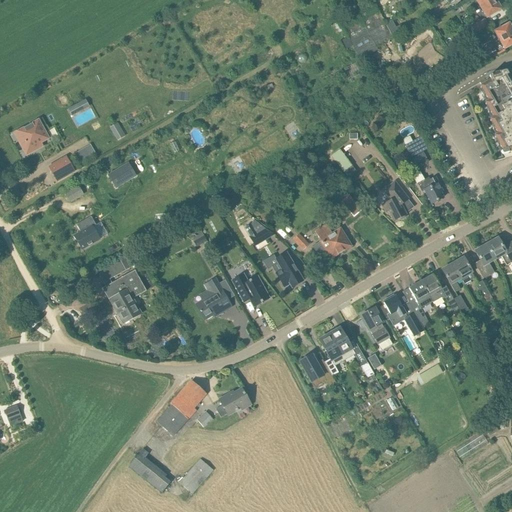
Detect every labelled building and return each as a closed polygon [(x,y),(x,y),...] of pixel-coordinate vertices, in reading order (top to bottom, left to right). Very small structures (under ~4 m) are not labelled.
[(501,10),(495,0),(477,0),(477,1),(487,18),(501,10)] [(376,48),(394,38),(390,31),(373,2),(334,25),(339,33),(344,31),(359,58),(360,57),(361,60),(378,50),(376,48)] [(476,33),(488,26),(484,19),(472,26),(476,33)] [(511,44),(511,29),(509,24),(495,32),(505,49),(511,44)] [(394,38),(394,39),(405,33),(400,25),(390,31),(394,38)] [(490,41),(483,46),(488,55),(496,51),(490,41)] [(511,80),(508,75),(506,71),(492,75),(491,75),(489,76),(490,80),(480,86),(488,101),(484,103),(493,118),(489,120),(497,133),(493,136),(503,151),(502,152),(503,154),(509,153),(511,151),(511,80)] [(408,124),(414,122),(411,116),(406,118),(408,124)] [(422,125),(428,135),(438,130),(432,120),(422,125)] [(38,121),(18,132),(23,141),(20,143),(27,155),(39,149),(37,145),(48,139),(38,121)] [(111,127),(118,140),(124,136),(117,123),(111,127)] [(422,151),(427,148),(420,137),(412,142),(409,137),(403,140),(415,166),(426,160),(422,151)] [(90,145),(74,151),(78,163),(95,156),(90,145)] [(352,167),(339,150),(330,156),(343,173),(352,167)] [(66,157),(49,167),(57,181),(74,171),(66,157)] [(137,177),(128,163),(107,175),(116,189),(137,177)] [(441,192),(443,190),(436,177),(430,180),(429,178),(424,180),(420,172),(413,176),(422,192),(425,190),(432,204),(443,197),(441,192)] [(401,205),(402,205),(408,200),(395,183),(384,191),(391,201),(382,206),(386,213),(389,211),(394,222),(400,219),(400,220),(405,218),(405,216),(406,216),(401,205)] [(79,187),(65,194),(70,202),(83,194),(79,187)] [(348,195),(341,202),(354,217),(362,211),(348,195)] [(96,225),(91,217),(76,225),(81,233),(74,237),(82,250),(99,240),(92,228),(96,225)] [(270,231),(254,220),(248,224),(257,238),(270,231)] [(274,234),(270,231),(257,238),(248,224),(243,228),(254,245),(274,234)] [(321,241),(312,247),(318,257),(326,252),(330,258),(332,257),(349,246),(340,231),(336,224),(332,227),(335,232),(332,234),(326,225),(315,232),(320,240),(321,241)] [(193,241),(197,247),(207,240),(202,232),(193,238),(194,241),(193,241)] [(300,233),(293,239),(303,250),(309,243),(300,233)] [(501,257),(503,259),(506,265),(511,262),(511,248),(505,252),(497,238),(487,244),(495,260),(501,257)] [(487,244),(475,251),(480,259),(473,263),(483,279),(494,272),(489,264),(495,260),(487,244)] [(218,248),(213,251),(218,260),(223,257),(218,248)] [(109,266),(115,276),(138,263),(132,252),(109,266)] [(303,281),(286,254),(276,260),(278,263),(272,267),(284,288),(290,284),(292,288),(303,281)] [(463,257),(452,264),(457,272),(461,279),(465,287),(471,283),(470,280),(475,277),(472,273),(463,257)] [(452,264),(442,270),(451,285),(455,293),(461,290),(456,282),(461,279),(452,264)] [(141,315),(136,307),(131,299),(147,290),(135,269),(103,287),(105,291),(110,299),(125,325),(141,315)] [(244,303),(244,302),(248,300),(250,299),(254,307),(268,299),(269,299),(257,277),(248,282),(244,275),(232,281),(244,303)] [(433,304),(444,297),(453,313),(459,310),(453,299),(446,286),(440,289),(433,275),(420,282),(432,301),(433,304)] [(215,294),(196,305),(205,320),(217,312),(219,315),(226,310),(231,307),(227,300),(224,294),(215,279),(208,283),(215,294)] [(482,281),(475,285),(486,303),(493,299),(482,281)] [(414,299),(408,302),(414,312),(423,327),(430,323),(420,307),(432,301),(420,282),(409,289),(414,299)] [(389,298),(383,301),(384,303),(383,304),(390,314),(387,316),(393,325),(404,319),(415,337),(425,331),(423,327),(414,312),(408,317),(395,296),(394,297),(390,300),(389,298)] [(460,296),(453,299),(459,310),(461,315),(468,311),(460,296)] [(353,306),(357,314),(363,310),(359,302),(353,306)] [(393,344),(389,338),(390,337),(384,327),(383,327),(382,324),(374,309),(361,316),(371,334),(377,344),(381,351),(393,344)] [(329,334),(344,360),(355,354),(340,328),(329,334)] [(332,377),(338,373),(334,366),(344,360),(329,334),(319,340),(330,359),(324,363),(326,366),(332,377)] [(328,385),(335,381),(332,377),(326,366),(320,369),(312,355),(300,362),(314,388),(326,382),(328,385)] [(375,355),(368,359),(374,370),(381,366),(375,355)] [(484,367),(490,378),(502,372),(496,361),(484,367)] [(367,363),(361,367),(367,378),(374,375),(367,363)] [(421,385),(442,373),(439,368),(418,380),(421,385)] [(66,374),(50,370),(44,396),(59,399),(58,403),(68,406),(72,392),(62,389),(66,374)] [(79,385),(73,408),(84,411),(86,402),(88,402),(103,406),(104,406),(104,405),(108,387),(111,379),(95,375),(92,388),(79,385)] [(191,380),(170,404),(172,405),(157,422),(173,437),(196,411),(194,409),(207,394),(191,380)] [(251,405),(241,390),(222,402),(223,404),(216,409),(221,417),(227,414),(229,416),(245,405),(247,407),(251,405)] [(4,410),(10,427),(23,422),(17,405),(4,410)] [(205,412),(196,420),(203,428),(212,420),(205,412)] [(495,424),(486,429),(491,436),(499,431),(495,424)] [(488,443),(482,433),(456,449),(463,459),(488,443)] [(170,480),(142,459),(146,454),(139,448),(126,467),(160,493),(170,480)] [(201,459),(192,469),(180,483),(193,494),(214,471),(201,459)]
